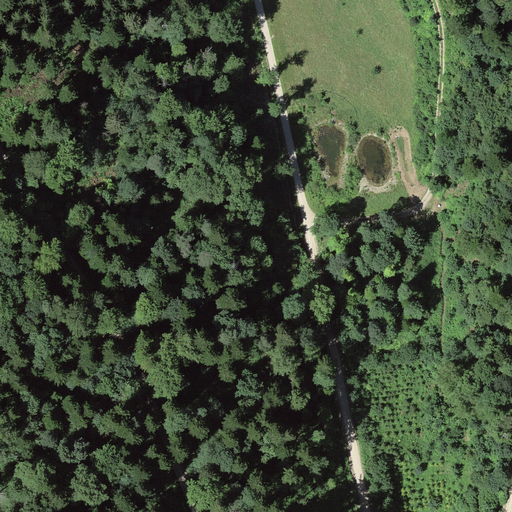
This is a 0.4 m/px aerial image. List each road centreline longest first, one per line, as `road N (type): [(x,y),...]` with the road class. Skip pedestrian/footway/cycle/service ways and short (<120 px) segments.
road 1 (track): [(257,0),(313,223),(367,511)]
road 2 (track): [(200,511),(144,374),(0,150)]
road 3 (track): [(437,0),(445,42),(428,188),(395,213),(313,223)]
